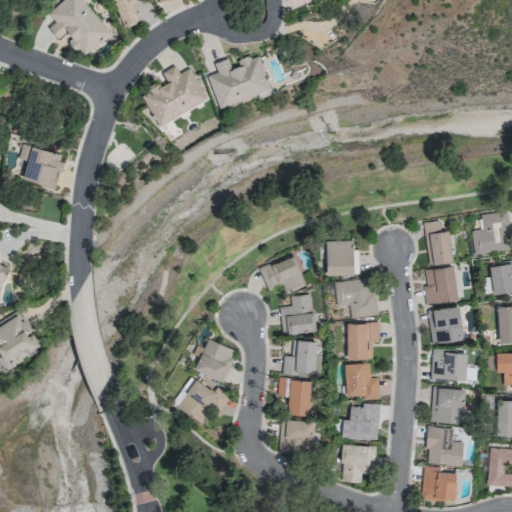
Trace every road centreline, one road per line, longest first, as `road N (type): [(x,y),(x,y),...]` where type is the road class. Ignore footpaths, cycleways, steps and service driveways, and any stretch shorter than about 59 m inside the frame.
road 1 (residential): [(80,287),(82,206),(107,90),(193,17),(246,7)]
road 2 (residential): [(391,246),(406,364),(395,511)]
road 3 (residential): [(395,511),(326,495),(254,451)]
road 4 (residential): [(238,311),(252,354),(254,451)]
road 5 (residential): [(146,511),(104,386)]
